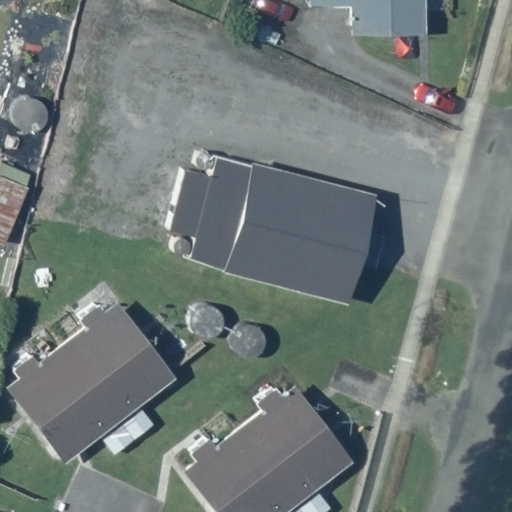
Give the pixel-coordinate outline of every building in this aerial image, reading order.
[(422,0),(308,0),(308,4),(351,3),(352,28),(422,27),(422,0)] [(188,233),(182,254),(338,296),(347,264),(372,271),(383,233),(363,228),(373,192),(211,148),(201,186),(173,179),(160,225),(188,233)] [(0,238),(26,182),(0,169),(0,238)] [(16,368),(2,379),(64,456),(93,432),(112,455),(156,419),(139,399),(174,371),(112,294),(96,308),(91,301),(77,312),(84,320),(36,359),(29,351),(13,364),(16,368)] [(195,453),(179,465),(213,511),(321,511),(330,506),(312,481),(347,456),(291,379),(277,390),(271,382),(254,395),(261,405),(212,440),(206,432),(188,445),(195,453)]
